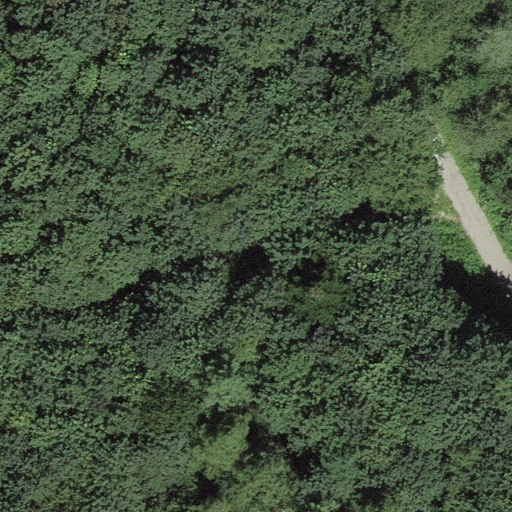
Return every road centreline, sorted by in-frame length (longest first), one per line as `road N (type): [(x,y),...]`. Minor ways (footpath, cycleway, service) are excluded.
road 1 (track): [(439,201),(0,296)]
road 2 (track): [(325,0),(439,201)]
road 3 (track): [(511,329),(439,201)]
